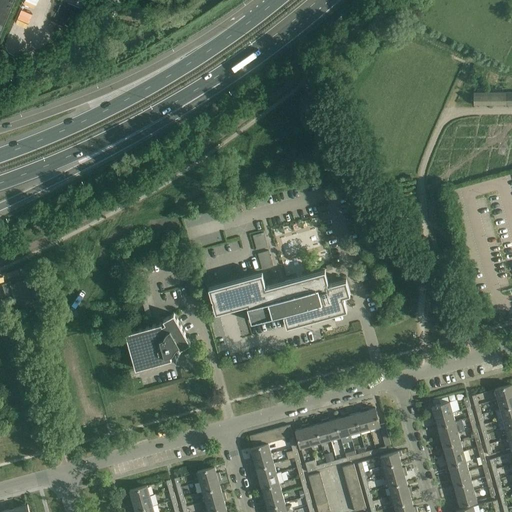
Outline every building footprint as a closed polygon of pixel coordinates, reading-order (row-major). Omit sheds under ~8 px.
[(0,0),(0,11),(7,15),(13,0),(0,0)] [(511,104),(511,92),(474,93),(474,105),(511,104)] [(441,186),(443,173),(430,172),(429,185),(441,186)] [(187,242),(206,240),(205,230),(186,232),(187,242)] [(268,247),(264,233),(264,232),(253,235),(257,250),(268,247)] [(269,250),(258,253),(262,270),(274,267),(269,250)] [(502,292),(511,289),(509,279),(511,278),(511,271),(510,265),(492,270),(493,276),(498,275),(502,292)] [(328,282),(327,277),(325,270),(265,286),(265,284),(262,272),(209,287),(216,313),(248,304),(248,306),(252,322),(284,313),(284,315),(287,327),(348,310),(344,298),(343,296),(351,294),(346,279),(328,284),(328,282)] [(482,291),(494,288),(490,271),(477,274),(482,291)] [(32,299),(27,280),(15,283),(16,284),(12,285),(11,282),(3,285),(6,296),(14,294),(16,301),(15,301),(17,309),(25,307),(24,303),(29,302),(28,300),(32,299)] [(172,359),(171,354),(172,353),(173,353),(174,352),(174,351),(175,352),(177,353),(178,354),(178,355),(179,356),(179,357),(180,357),(179,355),(179,354),(178,354),(180,349),(191,343),(174,313),(164,319),(166,323),(163,325),(162,322),(126,333),(136,369),(172,359)] [(511,384),(495,389),(498,400),(511,395),(511,384)] [(511,395),(498,400),(501,409),(511,406),(511,395)] [(450,402),(438,405),(438,404),(436,404),(436,405),(432,406),(434,413),(432,414),(433,418),(453,412),(450,402)] [(511,406),(501,409),(503,419),(511,416),(511,406)] [(380,425),(376,408),(369,410),(368,407),(364,408),(370,428),(380,426),(386,447),(391,445),(385,424),(380,425)] [(370,428),(364,408),(361,409),(362,412),(355,414),(360,431),(370,428)] [(455,422),(453,412),(433,418),(434,421),(436,420),(438,427),(455,422)] [(360,431),(355,414),(349,415),(348,413),(344,414),(350,434),(360,431)] [(350,434),(344,414),(341,415),(342,417),(335,419),(340,437),(350,434)] [(511,416),(503,419),(506,429),(511,427),(511,416)] [(340,437),(335,419),(329,421),(328,418),(325,419),(330,439),(340,437)] [(330,439),(325,419),(321,420),(322,423),(316,425),(320,442),(330,439)] [(462,420),(455,422),(438,427),(440,433),(437,434),(438,437),(458,432),(464,430),(462,420)] [(320,442),(316,425),(310,426),(309,424),(305,425),(311,445),(320,442)] [(290,425),(284,427),(288,439),(289,438),(293,437),(290,425)] [(311,445),(305,425),(302,426),(302,428),(296,430),(301,448),(311,445)] [(288,439),(284,427),(279,429),(282,440),(288,439)] [(282,440),(279,429),(273,430),(276,442),(282,440)] [(276,442),(273,430),(267,432),(270,444),(276,442)] [(270,444),(267,432),(261,433),(264,445),(268,444),(270,444)] [(461,442),(458,432),(438,437),(439,441),(442,440),(443,446),(461,442)] [(264,445),(261,433),(255,435),(259,446),(264,445)] [(259,446),(255,435),(250,436),(253,448),(259,446)] [(463,451),(461,442),(443,446),(445,452),(442,453),(443,457),(463,451)] [(271,454),(268,444),(264,445),(259,446),(253,448),(251,448),(253,455),(250,456),(251,459),(271,454)] [(402,455),(401,450),(381,456),(384,467),(401,462),(400,455),(402,455)] [(466,461),(463,451),(443,457),(444,460),(447,460),(449,466),(466,461)] [(357,459),(356,455),(355,452),(345,455),(346,458),(347,462),(357,459)] [(274,464),(271,454),(251,459),(252,463),(255,462),(257,469),(274,464)] [(486,458),(484,456),(480,457),(477,458),(479,465),(482,464),(483,467),(487,466),(486,458)] [(318,470),(327,467),(326,463),(325,459),(316,462),(318,470)] [(318,470),(316,462),(315,460),(305,463),(308,473),(318,470)] [(469,471),(466,461),(449,466),(451,472),(448,473),(449,477),(469,471)] [(403,468),(401,462),(384,467),(386,477),(407,471),(406,467),(403,468)] [(276,474),(274,464),(257,469),(258,475),(256,475),(257,479),(276,474)] [(344,473),(356,469),(354,464),(342,467),(344,473)] [(217,473),(216,470),(215,467),(198,471),(200,482),(216,478),(221,476),(220,473),(217,473)] [(357,475),(356,469),(344,473),(345,479),(357,475)] [(408,474),(407,471),(386,477),(389,486),(407,482),(405,475),(408,474)] [(472,481),(469,471),(449,477),(450,480),(452,479),(454,486),(472,481)] [(281,472),(276,474),(257,479),(257,483),(260,482),(262,488),(279,483),(284,482),(281,472)] [(308,476),(310,483),(322,479),(320,473),(308,476)] [(359,481),(357,475),(345,479),(347,484),(359,481)] [(222,480),(221,476),(216,478),(200,482),(203,492),(216,489),(220,487),(219,481),(222,480)] [(323,485),(322,479),(310,483),(311,489),(323,485)] [(360,486),(359,481),(347,484),(348,489),(360,486)] [(474,491),(472,481),(454,486),(456,492),(453,493),(454,496),(474,491)] [(408,488),(407,482),(389,486),(392,496),(412,491),(411,487),(408,488)] [(282,493),(279,483),(262,488),(264,494),(261,495),(262,499),(282,493)] [(150,496),(148,486),(147,485),(130,490),(132,497),(129,498),(130,501),(150,496)] [(325,492),(323,485),(311,489),(313,495),(325,492)] [(362,491),(360,486),(348,489),(350,495),(362,491)] [(222,493),(220,487),(216,489),(203,492),(206,502),(216,499),(226,496),(225,492),(222,493)] [(363,497),(362,491),(350,495),(352,500),(363,497)] [(413,494),(412,491),(392,496),(395,506),(412,501),(411,495),(413,494)] [(477,501),(474,491),(454,496),(455,500),(458,499),(460,506),(477,501)] [(327,498),(325,492),(313,495),(315,502),(327,498)] [(285,503),(282,493),(262,499),(263,502),(266,501),(268,508),(285,503)] [(153,506),(150,496),(130,501),(131,505),(134,504),(136,511),(153,506)] [(227,500),(226,496),(216,499),(206,502),(209,511),(216,510),(226,507),(224,500),(227,500)] [(365,503),(363,497),(352,500),(353,506),(365,503)] [(329,505),(327,498),(315,502),(317,508),(329,505)] [(414,507),(412,501),(395,506),(396,511),(411,511),(418,510),(417,506),(414,507)] [(287,511),(285,503),(268,508),(268,511),(287,511)] [(367,508),(365,503),(353,506),(355,511),(367,508)]
